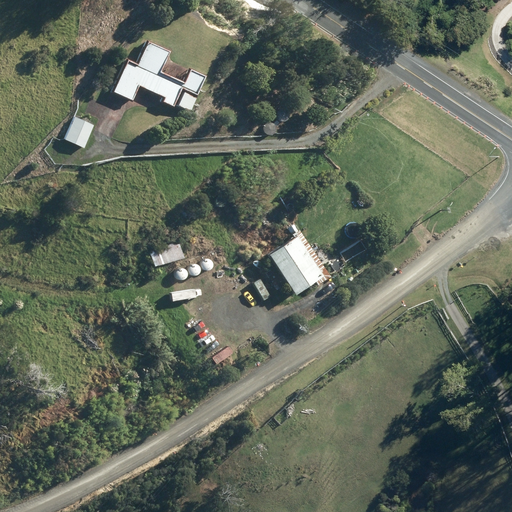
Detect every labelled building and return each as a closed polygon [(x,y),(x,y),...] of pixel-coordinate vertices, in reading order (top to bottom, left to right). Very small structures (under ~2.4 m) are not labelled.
[(151,44),(140,66),(129,60),(114,92),(133,101),(140,86),(166,98),(164,104),(173,108),(175,104),(189,111),(205,76),(190,69),(182,87),(160,76),(170,54),(151,44)] [(74,115),(64,141),(85,149),(95,124),(74,115)] [(225,207),(226,198),(213,197),(212,206),(225,207)] [(301,232),(267,254),(294,294),(315,281),(317,285),(330,276),(301,232)] [(193,240),(153,252),(158,267),(197,255),(193,240)]
